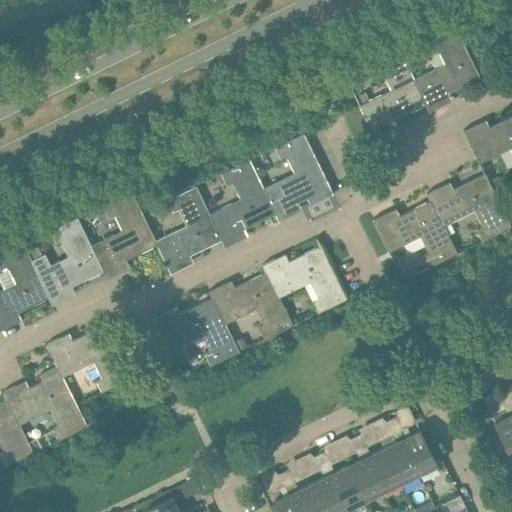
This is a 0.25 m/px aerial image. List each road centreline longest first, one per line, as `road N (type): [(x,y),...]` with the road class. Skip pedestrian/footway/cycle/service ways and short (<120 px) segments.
road 1 (tertiary): [(0,158),(321,0)]
road 2 (residential): [(232,511),(217,479),(224,475),(423,377),(436,404)]
road 3 (tertiary): [(227,0),(0,110)]
road 4 (residential): [(126,307),(276,229),(300,233),(347,214)]
road 5 (residential): [(347,214),(407,176),(446,129),(511,97)]
road 6 (residential): [(0,355),(106,304),(126,307)]
road 7 (residential): [(489,511),(436,404)]
